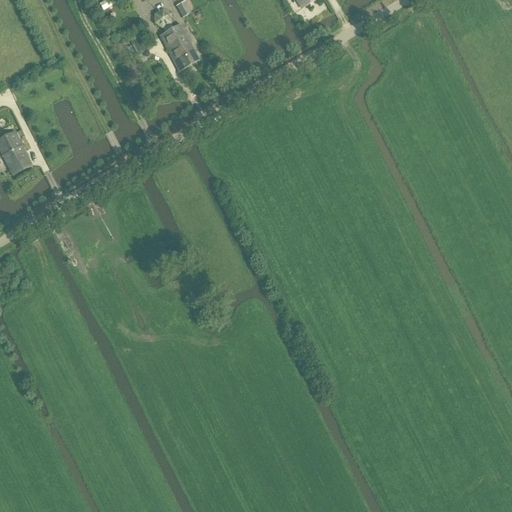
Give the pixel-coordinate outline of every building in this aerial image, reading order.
[(296,0),(302,9),(317,0),(296,0)] [(183,19),(191,14),(185,2),(177,7),(183,19)] [(171,25),(171,15),(163,10),(155,15),(154,24),(163,29),(171,25)] [(179,73),(200,62),(180,26),(160,37),(179,73)] [(0,150),(13,176),(32,167),(15,133),(0,140),(0,150)]
